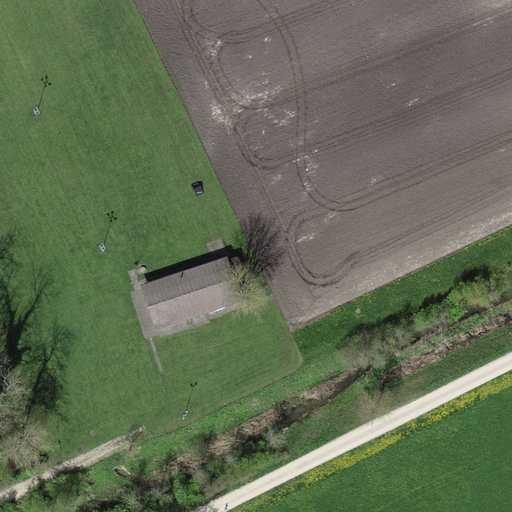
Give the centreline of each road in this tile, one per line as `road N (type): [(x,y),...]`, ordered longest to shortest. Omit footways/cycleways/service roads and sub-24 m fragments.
road 1 (track): [(213,511),(511,368)]
road 2 (track): [(132,440),(0,500)]
